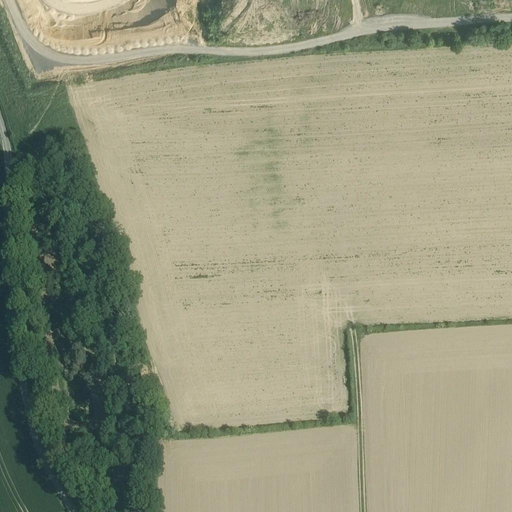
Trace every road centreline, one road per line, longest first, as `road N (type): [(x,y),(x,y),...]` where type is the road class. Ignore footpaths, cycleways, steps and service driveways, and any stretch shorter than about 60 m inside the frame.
road 1 (unclassified): [(0,126),(30,430),(75,511)]
road 2 (track): [(37,183),(46,373),(63,436)]
